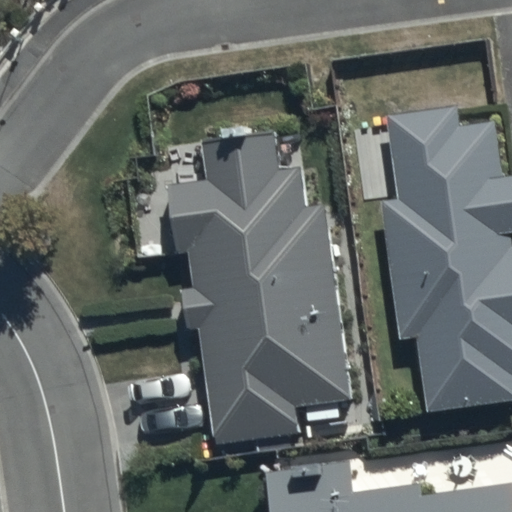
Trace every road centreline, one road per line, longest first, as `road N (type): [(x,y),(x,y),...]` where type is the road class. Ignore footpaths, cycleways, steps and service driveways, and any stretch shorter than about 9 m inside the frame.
road 1 (residential): [(281,0),(157,19),(118,36),(78,70),(0,176)]
road 2 (residential): [(62,511),(49,417),(21,327),(0,304)]
